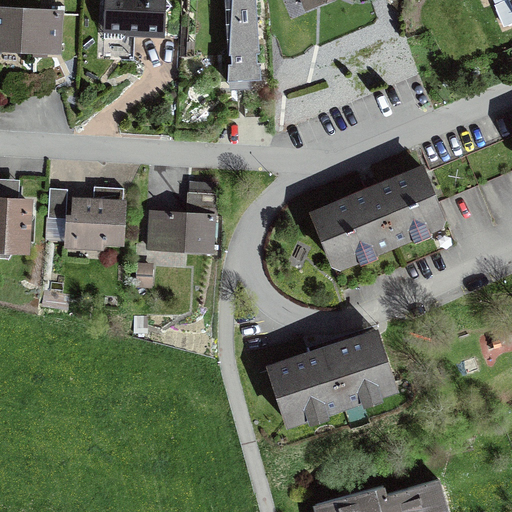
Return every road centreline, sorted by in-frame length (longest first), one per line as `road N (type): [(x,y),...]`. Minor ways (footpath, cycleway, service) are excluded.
road 1 (residential): [(0,143),(347,162)]
road 2 (residential): [(511,93),(347,162)]
road 3 (residential): [(347,162),(285,188),(257,216),(244,251)]
